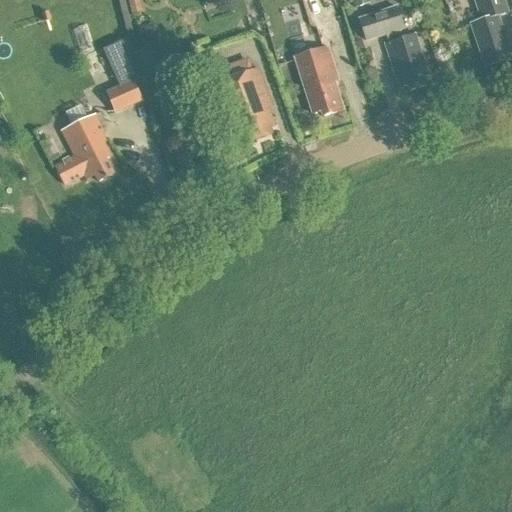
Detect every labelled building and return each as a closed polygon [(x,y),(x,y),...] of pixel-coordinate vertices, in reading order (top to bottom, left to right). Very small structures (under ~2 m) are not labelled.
[(351,0),(355,10),(369,5),(367,0),(351,0)] [(508,12),(503,0),(474,0),(481,20),(471,23),(485,66),(507,59),(506,53),(510,51),(498,15),(508,12)] [(400,32),(403,31),(396,9),(360,21),(367,41),(387,35),(389,42),(385,43),(399,87),(407,85),(409,90),(424,85),(422,79),(429,77),(415,33),(402,37),(400,32)] [(328,46),(296,56),(313,113),(322,110),(323,115),(344,109),(335,80),(338,79),(328,46)] [(269,110),(273,108),(260,70),(252,73),(248,60),(224,69),(220,56),(204,62),(213,86),(228,131),(239,128),(244,144),(272,134),(270,129),(275,127),(269,110)] [(184,106),(211,96),(200,65),(189,68),(194,83),(178,88),(184,106)] [(113,112),(140,100),(133,83),(106,95),(113,112)] [(100,132),(104,130),(95,113),(62,130),(77,158),(53,170),(63,190),(83,179),(85,182),(94,178),(98,185),(112,177),(104,162),(109,159),(108,157),(101,144),(105,142),(100,132)]
